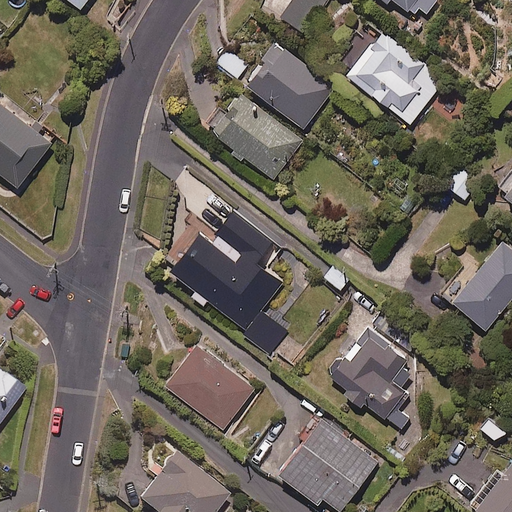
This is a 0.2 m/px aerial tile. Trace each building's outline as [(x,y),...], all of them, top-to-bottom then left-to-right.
[(92,0),(68,0),(84,11),(92,0)] [(330,0),(296,0),(283,19),(305,35),(330,0)] [(384,0),(413,21),(421,10),(429,16),(440,0),(384,0)] [(447,81),(384,34),(350,78),(413,126),(447,81)] [(337,89),(277,45),(264,64),(267,66),(251,89),(307,130),(337,89)] [(249,66),(231,53),(221,66),(239,80),(249,66)] [(304,142),(243,97),(237,105),(226,97),(204,127),(276,180),(304,142)] [(55,143),(0,103),(0,172),(23,189),(55,143)] [(485,178),(467,164),(448,187),(465,202),(485,178)] [(511,173),(501,188),(511,195),(511,198),(507,205),(511,209),(511,173)] [(235,252),(216,236),(185,272),(246,324),(284,280),(242,244),(235,252)] [(511,295),(511,247),(503,238),(477,265),(470,259),(445,286),(485,324),(511,295)] [(350,275),(333,263),(325,274),(342,286),(350,275)] [(284,332),(266,316),(251,333),(270,349),(284,332)] [(419,365),(370,325),(332,370),(348,383),(344,387),(362,402),(365,398),(401,428),(410,417),(389,400),(419,365)] [(254,388),(197,341),(166,379),(224,425),(254,388)] [(0,415),(24,383),(0,364),(0,415)] [(377,459),(320,409),(275,461),(316,497),(323,489),(339,503),(377,459)] [(210,511),(229,490),(174,445),(137,490),(164,511),(210,511)] [(511,511),(511,456),(475,500),(489,511),(511,511)]
